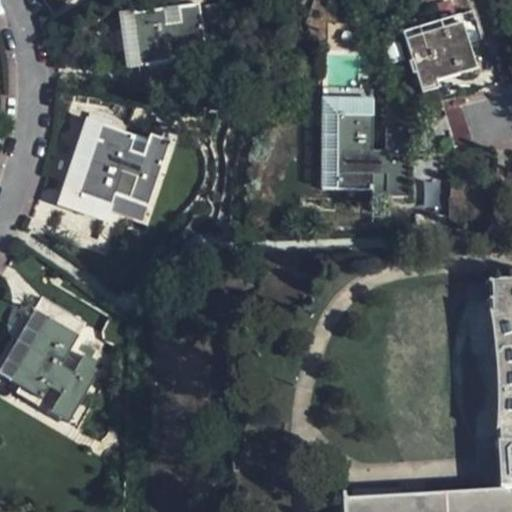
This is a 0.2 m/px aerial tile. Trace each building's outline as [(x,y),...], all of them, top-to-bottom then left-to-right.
[(162,10),(130,13),(135,51),(124,53),(126,68),(137,68),(139,82),(170,78),(168,59),(183,57),(183,61),(205,58),(199,5),(177,8),(179,23),(164,25),(162,10)] [(479,40),(471,12),(401,34),(417,86),(474,69),(466,44),(479,40)] [(135,51),(130,13),(119,15),(124,53),(135,51)] [(335,150),(320,150),(320,191),(370,191),(370,175),(385,175),(384,198),(405,198),(404,153),(369,153),(369,103),(320,103),(320,120),(334,120),(335,150)] [(320,120),(320,150),(335,150),(334,120),(320,120)] [(75,197),(61,192),(56,207),(103,223),(119,174),(134,180),(126,201),(146,208),(168,144),(148,137),(142,158),(127,153),(132,137),(85,122),(72,160),(86,164),(75,197)] [(72,160),(61,192),(75,197),(86,164),(72,160)] [(499,469),(501,488),(348,499),(348,494),(343,494),(344,511),(511,511),(511,281),(486,284),(488,312),(482,313),(492,342),(496,363),(498,386),(496,416),(491,434),(496,434),(497,443),(499,469)] [(27,350),(14,343),(0,366),(0,379),(17,389),(13,395),(35,408),(47,389),(60,396),(70,375),(58,368),(83,325),(40,299),(22,330),(35,337),(27,350)] [(22,330),(14,343),(27,350),(35,337),(22,330)]
